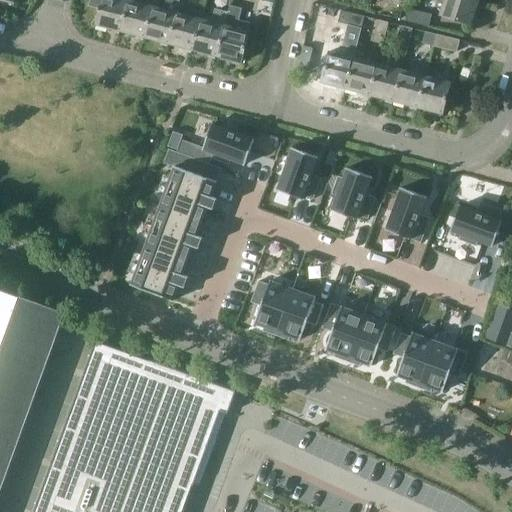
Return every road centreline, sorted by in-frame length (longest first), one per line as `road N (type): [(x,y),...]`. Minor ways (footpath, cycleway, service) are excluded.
road 1 (tertiary): [(511,471),(449,436),(0,262)]
road 2 (residential): [(270,105),(44,49)]
road 3 (residential): [(490,143),(446,151),(270,105)]
